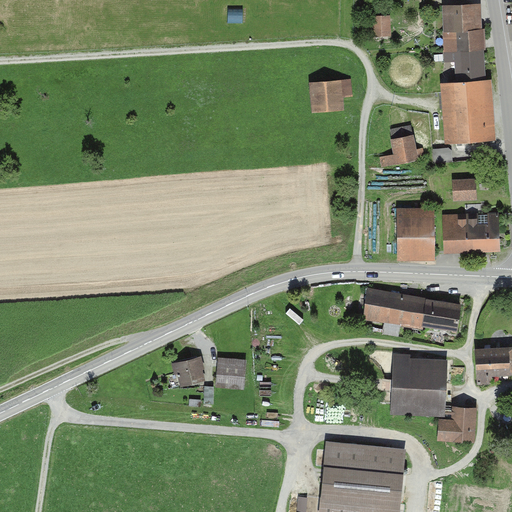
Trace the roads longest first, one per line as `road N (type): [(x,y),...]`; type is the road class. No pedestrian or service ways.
road 1 (track): [(357,271),(364,121),(376,90),(352,45),(0,60)]
road 2 (secondary): [(511,278),(357,271),(297,278),(0,413)]
road 3 (track): [(280,511),(299,436),(297,399),(316,351),(370,342),(470,353),(480,276)]
road 4 (track): [(420,479),(474,454),(483,397),(470,387),(470,353)]
road 5 (track): [(149,342),(126,337),(0,390)]
road 6 (tertiary): [(511,126),(493,0)]
